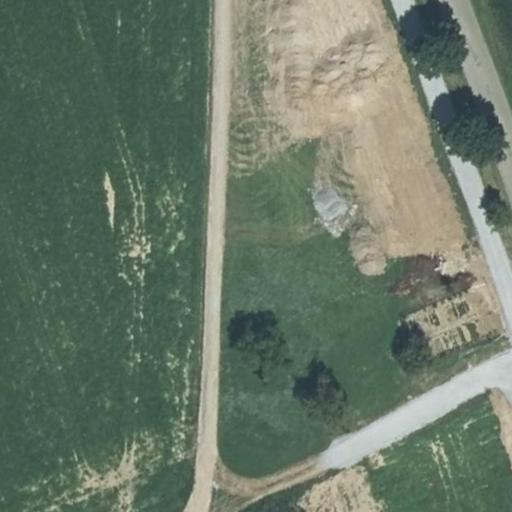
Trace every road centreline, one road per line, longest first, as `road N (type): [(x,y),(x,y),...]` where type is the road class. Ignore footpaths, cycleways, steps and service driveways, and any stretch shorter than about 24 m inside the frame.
road 1 (track): [(228,0),(207,511)]
road 2 (tertiary): [(450,0),(511,171)]
